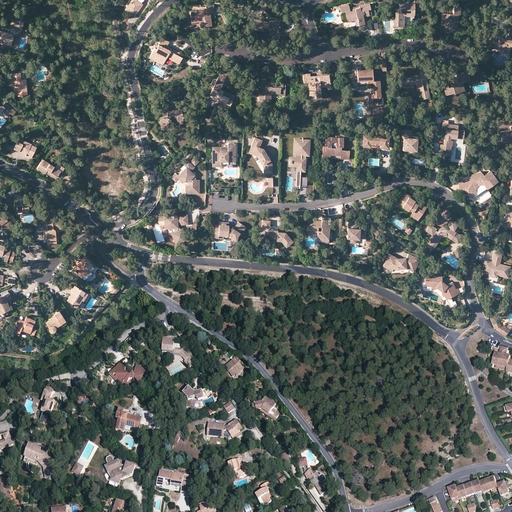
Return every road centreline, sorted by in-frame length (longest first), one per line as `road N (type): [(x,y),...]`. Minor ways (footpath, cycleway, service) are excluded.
road 1 (residential): [(478,316),(469,285),(469,218),(441,189),(410,181),(313,205),(221,202)]
road 2 (residential): [(451,336),(391,295),(345,277),(139,250)]
road 3 (tertiary): [(346,511),(331,461),(267,375),(177,308)]
road 4 (residential): [(130,220),(146,209),(156,181),(130,58)]
road 5 (track): [(140,279),(59,351),(0,354)]
road 6 (residential): [(316,56),(407,43),(457,54)]
road 7 (residential): [(511,461),(458,345)]
road 8 (residential): [(177,308),(126,334),(77,380)]
